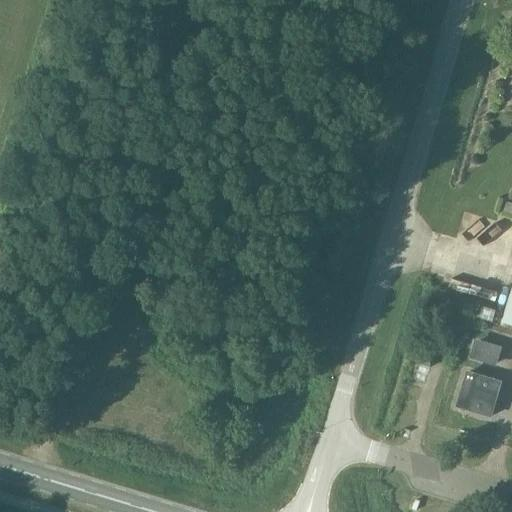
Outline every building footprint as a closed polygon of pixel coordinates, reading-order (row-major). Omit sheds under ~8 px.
[(511,215),(511,204),(505,203),(502,213),(511,215)] [(511,289),(502,324),(511,326),(511,289)] [(499,350),(498,349),(476,343),(471,358),(494,365),(499,350)] [(420,369),(424,351),(408,347),(404,365),(420,369)] [(500,384),(489,380),(467,373),(456,407),(490,418),(500,384)]
